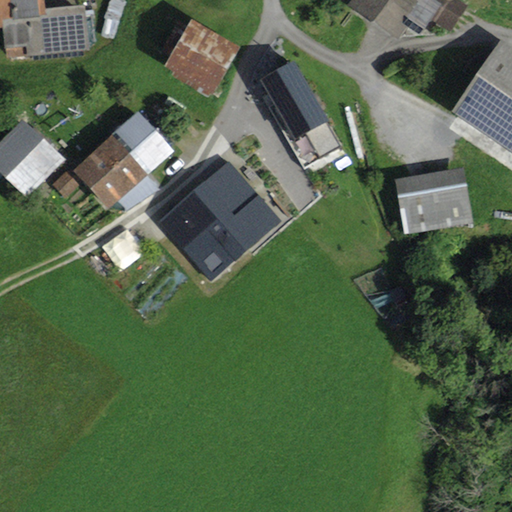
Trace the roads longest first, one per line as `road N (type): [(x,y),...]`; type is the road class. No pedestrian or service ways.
road 1 (track): [(0,292),(139,211),(200,164),(273,16)]
road 2 (track): [(511,37),(498,33),(367,59),(354,69)]
